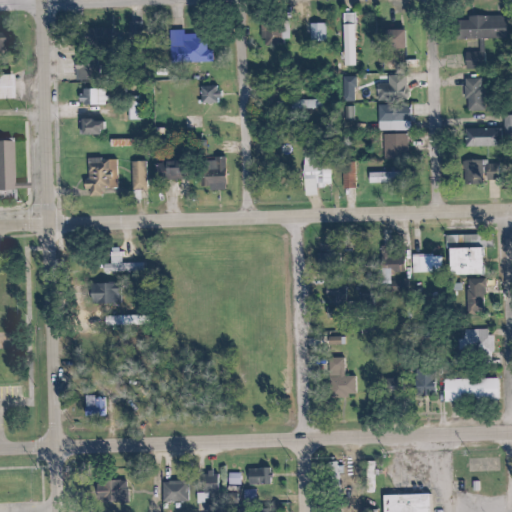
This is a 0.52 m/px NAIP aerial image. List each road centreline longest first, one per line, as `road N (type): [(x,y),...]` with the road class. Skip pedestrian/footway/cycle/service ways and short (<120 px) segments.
road 1 (residential): [(511,211),(0,227)]
road 2 (tertiary): [(64,511),(50,0)]
road 3 (tertiary): [(511,434),(0,447)]
road 4 (residential): [(314,511),(306,217)]
road 5 (residential): [(255,219),(247,0)]
road 6 (residential): [(442,213),(436,0)]
